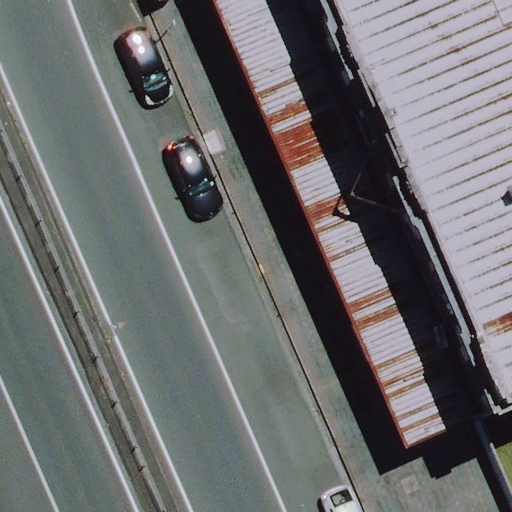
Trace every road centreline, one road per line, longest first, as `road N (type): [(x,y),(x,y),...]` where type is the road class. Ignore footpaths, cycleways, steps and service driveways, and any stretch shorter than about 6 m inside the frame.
road 1 (secondary): [(36,0),(251,511)]
road 2 (secondary): [(105,511),(0,250)]
